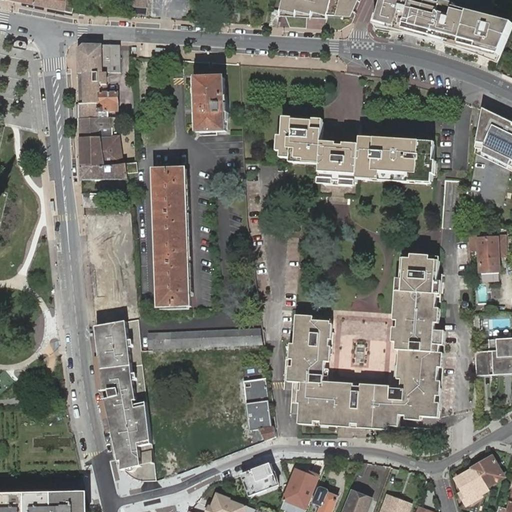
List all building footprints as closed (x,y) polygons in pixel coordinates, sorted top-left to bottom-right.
[(49,0),(36,0),(35,6),(49,9),(49,0)] [(49,0),(49,9),(67,12),(68,0),(49,0)] [(74,14),(75,0),(68,0),(67,12),(74,14)] [(132,0),(132,7),(147,9),(147,0),(132,0)] [(283,0),(282,5),(281,11),(280,14),(287,14),(318,16),(322,16),(352,18),(355,10),(357,11),(362,0),(283,0)] [(494,61),(499,62),(501,56),(511,30),(511,24),(456,9),(457,6),(443,2),(442,5),(421,0),(384,0),(385,0),(384,0),(383,0),(375,24),(377,27),(391,30),(401,31),(405,32),(419,36),(433,39),(438,41),(447,43),(478,53),(484,56),(494,60),(494,61)] [(270,26),(278,27),(280,17),(280,14),(281,11),(273,10),(270,26)] [(12,44),(11,46),(12,47),(24,49),(25,49),(25,47),(25,45),(24,43),(23,42),(21,41),(18,41),(16,40),(14,41),(12,42),(12,44)] [(122,73),(121,46),(103,45),(84,45),(79,50),(79,74),(103,74),(107,73),(122,73)] [(107,75),(107,73),(103,74),(79,74),(80,105),(80,119),(106,118),(109,118),(109,112),(119,112),(119,93),(107,93),(106,86),(108,86),(107,78),(104,78),(104,75),(107,75)] [(215,79),(209,80),(198,80),(196,80),(196,89),(198,89),(199,98),(197,98),(197,107),(197,115),(199,115),(199,123),(198,123),(198,133),(200,133),(210,132),(217,132),(227,132),(226,114),(230,114),(229,105),(226,105),(225,79),(215,79)] [(511,123),(484,110),(476,151),(511,168),(511,123)] [(106,118),(80,119),(81,138),(100,138),(100,129),(104,129),(113,129),(112,118),(109,118),(106,118)] [(320,162),(322,162),(323,146),(324,123),(318,123),(290,121),(284,120),(283,136),(282,153),(282,159),(294,160),(320,162)] [(100,138),(81,138),(82,167),(106,167),(107,167),(114,166),(121,166),(120,137),(113,137),(111,137),(105,137),(104,137),(100,138)] [(361,141),(361,148),(359,176),(364,177),(391,179),(396,179),(399,143),(394,143),(366,141),(361,141)] [(404,143),(399,143),(396,179),(401,179),(429,181),(434,182),(434,178),(435,159),(436,146),(431,145),(404,143)] [(323,146),(322,162),(321,182),(326,182),(353,184),(358,184),(359,176),(361,148),(356,148),(328,146),(323,146)] [(127,165),(128,174),(138,172),(137,163),(127,165)] [(107,180),(129,180),(128,174),(127,165),(121,166),(114,166),(107,167),(107,180)] [(82,180),(107,180),(107,167),(106,167),(82,167),(82,180)] [(164,288),(159,288),(160,309),(192,307),(192,286),(192,282),(190,241),(190,237),(189,195),(188,191),(188,169),(155,170),(156,191),(160,191),(161,196),(156,197),(156,203),(157,230),(158,237),(162,237),(162,243),(158,242),(158,249),(159,276),(159,283),(163,283),(164,288)] [(83,194),(84,208),(101,207),(101,206),(101,200),(100,194),(83,194)] [(123,203),(123,215),(132,216),(131,203),(123,203)] [(506,236),(479,237),(481,271),(501,270),(500,255),(507,255),(506,236)] [(401,285),(401,290),(437,293),(439,274),(441,262),(438,262),(438,258),(406,256),(405,259),(403,259),(401,285)] [(114,279),(117,293),(135,290),(133,275),(114,279)] [(437,293),(401,290),(399,315),(398,329),(397,344),(397,351),(404,352),(443,354),(444,332),(433,331),(434,324),(436,309),(436,303),(437,293)] [(158,481),(150,418),(145,379),(143,366),(142,351),(142,349),(141,333),(139,320),(111,325),(98,328),(105,395),(116,443),(121,462),(121,463),(121,464),(122,465),(122,466),(122,467),(123,468),(123,469),(124,470),(125,471),(126,472),(126,473),(127,474),(128,475),(129,476),(130,476),(130,477),(131,477),(132,478),(133,479),(134,479),(135,479),(135,480),(136,480),(137,480),(138,480),(139,481),(140,481),(141,481),(142,481),(143,481),(144,482),(158,481)] [(295,345),(294,360),(326,363),(329,363),(330,355),(331,333),(332,323),(315,321),(297,320),(295,345)] [(150,349),(263,345),(261,329),(149,334),(150,349)] [(478,375),(511,373),(511,338),(489,340),(490,351),(476,352),(478,375)] [(364,353),(365,345),(357,344),(357,353),(364,353)] [(440,415),(443,354),(404,352),(402,390),(378,389),(376,430),(377,430),(400,432),(400,428),(401,416),(407,417),(407,419),(423,420),(423,418),(440,419),(440,415)] [(335,427),(337,427),(339,386),(324,385),(326,363),(294,360),(286,360),(285,374),(293,374),(291,403),(301,404),(300,414),(300,425),(335,427)] [(258,430),(275,428),(274,417),(272,417),(266,378),(244,381),(247,401),(249,419),(251,431),(258,430)] [(367,429),(376,430),(378,389),(339,386),(337,427),(344,428),(367,429)] [(244,401),(237,403),(239,414),(247,413),(244,401)] [(221,416),(230,415),(228,404),(219,405),(221,416)] [(267,441),(277,437),(275,428),(258,430),(267,441)] [(475,469),(475,470),(486,488),(493,484),(493,486),(499,482),(497,481),(505,477),(497,465),(498,465),(496,460),(495,461),(493,458),(486,462),(480,466),(475,469)] [(285,470),(281,460),(271,464),(246,474),(242,475),(251,498),(254,496),(280,486),(276,475),(284,472),(285,470)] [(368,464),(361,463),(356,475),(362,477),(368,464)] [(481,495),(488,491),(486,488),(475,470),(459,480),(461,484),(466,493),(463,495),(469,505),(482,498),(481,495)] [(313,505),(309,511),(332,511),(338,498),(329,494),(330,493),(329,490),(322,487),(319,488),(313,505)] [(0,511),(75,511),(75,491),(45,491),(37,492),(37,493),(0,493),(0,511)] [(368,511),(373,500),(354,493),(345,511),(368,511)] [(211,507),(208,511),(253,511),(255,510),(219,496),(214,508),(211,507)] [(408,511),(412,505),(389,497),(382,511),(408,511)] [(499,508),(498,511),(511,511),(511,502),(510,508),(510,511),(499,508)]
